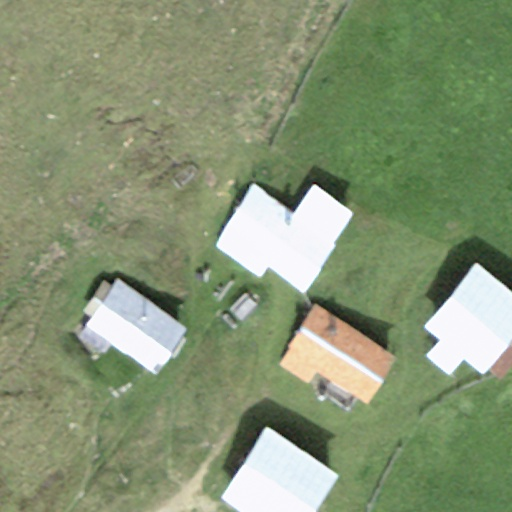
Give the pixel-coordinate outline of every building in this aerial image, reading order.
[(253,187),(214,248),(262,279),(272,265),(306,287),(354,212),(313,185),(295,213),(253,187)] [(511,341),(511,291),(475,261),(425,323),(487,372),(511,341)] [(119,281),(89,325),(158,372),(188,327),(119,281)] [(314,301),(273,364),(306,386),(316,371),(363,402),(395,353),(314,301)] [(311,511),(335,474),(267,432),(226,498),(249,511),(311,511)]
